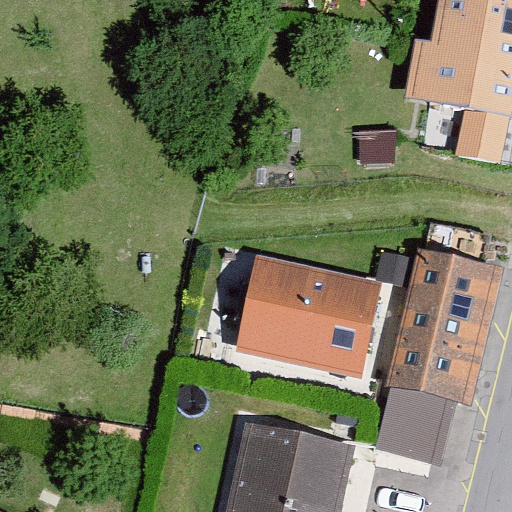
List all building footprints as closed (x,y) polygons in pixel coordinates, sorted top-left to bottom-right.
[(511,118),(511,114),(511,0),(436,0),(416,99),(511,118)] [(465,114),(456,159),(500,168),(509,123),(465,114)] [(502,272),(421,253),(376,451),(443,466),(456,407),(470,411),(502,272)] [(382,287),(256,260),(235,355),(361,382),(382,287)] [(335,511),(349,449),(236,424),(218,511),(335,511)]
